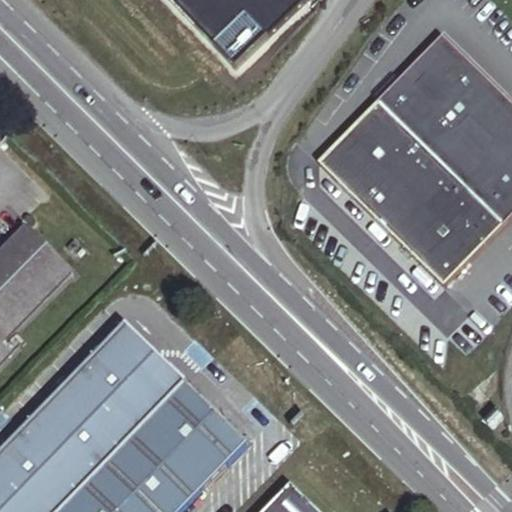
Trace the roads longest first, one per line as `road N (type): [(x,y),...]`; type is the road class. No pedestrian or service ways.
road 1 (secondary): [(0,31),(413,435)]
road 2 (secondary): [(510,511),(413,435)]
